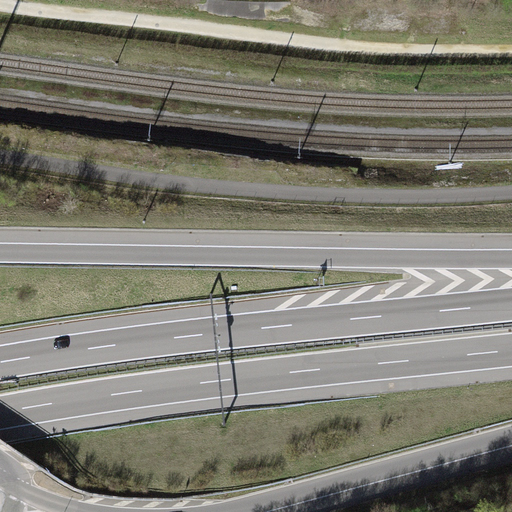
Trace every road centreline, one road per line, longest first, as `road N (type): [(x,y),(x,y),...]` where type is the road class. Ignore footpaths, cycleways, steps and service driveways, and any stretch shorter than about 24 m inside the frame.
road 1 (motorway): [(0,410),(511,349)]
road 2 (motorway): [(511,303),(0,361)]
road 3 (motorway): [(511,258),(0,252)]
road 4 (motorway): [(191,511),(298,492),(511,433)]
